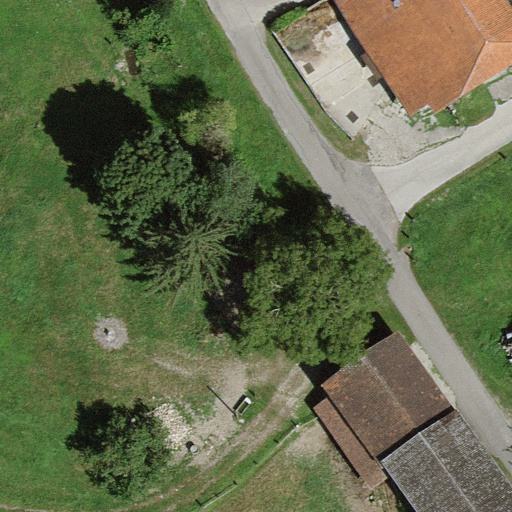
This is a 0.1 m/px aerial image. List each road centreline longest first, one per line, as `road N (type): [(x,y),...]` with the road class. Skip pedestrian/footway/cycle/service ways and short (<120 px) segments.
road 1 (residential): [(511,454),(341,214),(214,0)]
road 2 (track): [(153,511),(238,452),(326,346),(375,261)]
road 3 (track): [(511,119),(341,214)]
